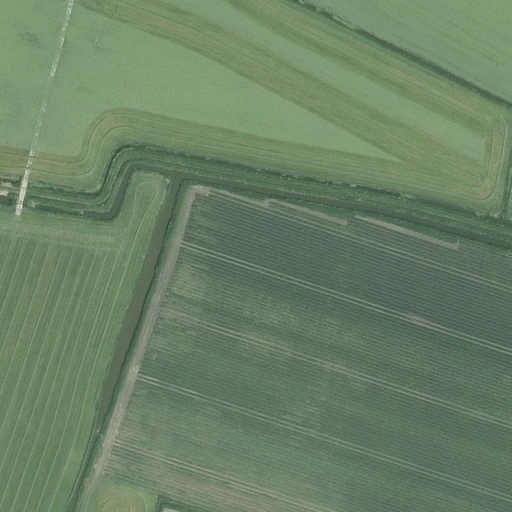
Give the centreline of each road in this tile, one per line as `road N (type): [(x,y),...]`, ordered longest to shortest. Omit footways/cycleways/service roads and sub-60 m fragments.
road 1 (track): [(0,189),(101,204),(123,164),(141,159),(511,233)]
road 2 (track): [(22,193),(0,507)]
road 3 (track): [(22,193),(71,0)]
